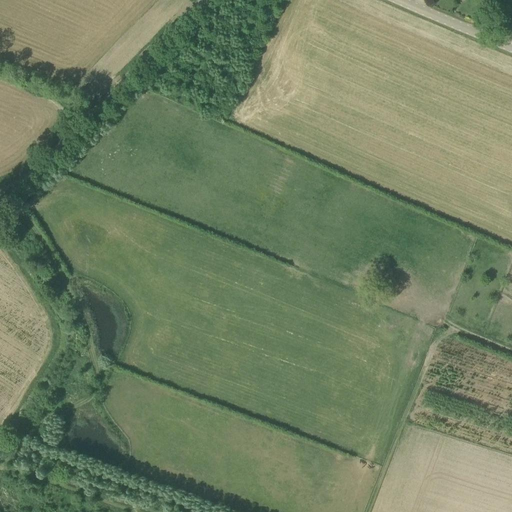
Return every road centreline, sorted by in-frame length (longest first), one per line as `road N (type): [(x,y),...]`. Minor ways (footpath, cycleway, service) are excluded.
road 1 (unclassified): [(0,193),(23,180),(205,0)]
road 2 (tertiary): [(511,48),(398,0)]
